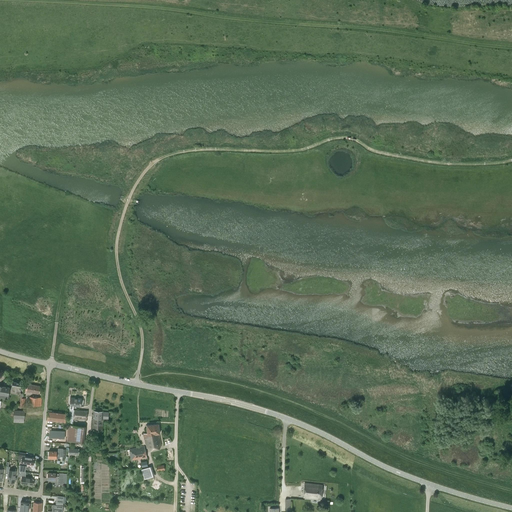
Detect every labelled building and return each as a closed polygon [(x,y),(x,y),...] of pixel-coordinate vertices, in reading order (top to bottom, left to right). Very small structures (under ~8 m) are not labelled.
[(12,381),(11,390),(15,390),(15,392),(16,393),(19,394),(20,390),(20,391),(21,388),(22,388),(23,383),(12,381)] [(38,393),(39,386),(29,384),(27,391),(38,393)] [(0,404),(1,401),(0,400),(0,397),(8,399),(8,397),(10,387),(0,385),(0,404)] [(41,406),(41,398),(29,397),(29,405),(41,406)] [(69,409),(73,410),(74,406),(81,406),(81,398),(71,397),(70,405),(69,409)] [(73,410),(69,409),(67,424),(73,424),(73,419),(86,420),(87,411),(73,410)] [(24,422),(24,411),(14,410),(13,422),(24,422)] [(93,411),(93,419),(98,419),(98,422),(102,422),(103,416),(107,417),(107,412),(103,412),(103,413),(102,413),(102,411),(93,411)] [(66,422),(66,414),(48,412),(47,420),(66,422)] [(93,420),(92,430),(102,430),(102,423),(102,422),(98,422),(98,419),(93,419),(93,420)] [(84,426),(69,424),(67,440),(82,442),(84,426)] [(147,448),(161,446),(159,434),(158,424),(146,425),(147,433),(144,434),(147,448)] [(131,460),(147,457),(144,446),(129,450),(131,460)] [(78,455),(79,449),(68,448),(68,455),(75,455),(75,456),(79,457),(79,455),(78,455)] [(58,449),(58,452),(49,451),(49,458),(59,459),(60,457),(63,457),(63,449),(58,449)] [(25,454),(20,453),(19,453),(18,462),(21,462),(21,463),(33,465),(34,458),(25,456),(25,454)] [(7,467),(6,472),(9,473),(7,482),(8,482),(8,483),(12,484),(12,482),(14,483),(14,482),(15,482),(16,478),(15,478),(16,471),(9,470),(10,467),(8,467),(7,466),(7,467)] [(33,485),(33,483),(36,483),(36,482),(37,480),(36,479),(34,479),(24,477),(25,472),(19,471),(18,476),(22,477),(21,484),(33,485)] [(63,483),(63,473),(48,473),(48,479),(55,480),(55,477),(59,477),(58,479),(58,483),(63,483)] [(159,490),(161,482),(155,479),(152,487),(159,490)] [(321,499),(323,485),(304,483),(303,498),(321,499)] [(48,511),(47,511),(61,511),(63,504),(65,504),(66,497),(57,496),(56,506),(53,505),(52,511),(48,511)] [(28,511),(29,503),(20,502),(19,511),(25,511),(28,511)] [(40,511),(42,503),(33,503),(32,511),(40,511)]
